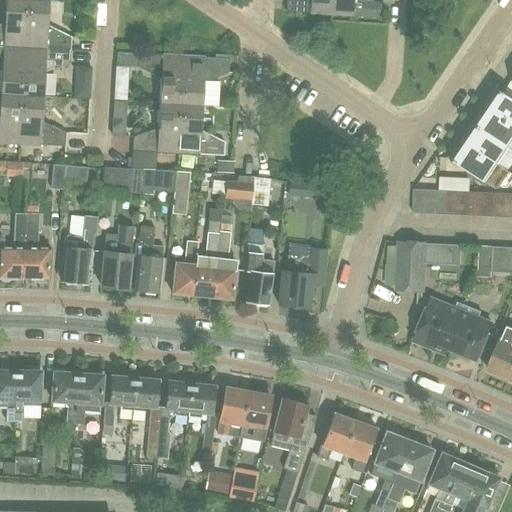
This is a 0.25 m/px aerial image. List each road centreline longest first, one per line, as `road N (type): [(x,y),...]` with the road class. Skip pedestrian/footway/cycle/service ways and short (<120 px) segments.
road 1 (primary): [(335,363),(206,337),(0,321)]
road 2 (residential): [(335,363),(359,251),(409,150)]
road 3 (primary): [(511,431),(335,363)]
road 4 (residential): [(409,150),(511,8)]
road 5 (residential): [(373,125),(250,39)]
road 6 (residential): [(99,148),(103,0)]
road 7 (residential): [(373,125),(394,78),(399,0)]
